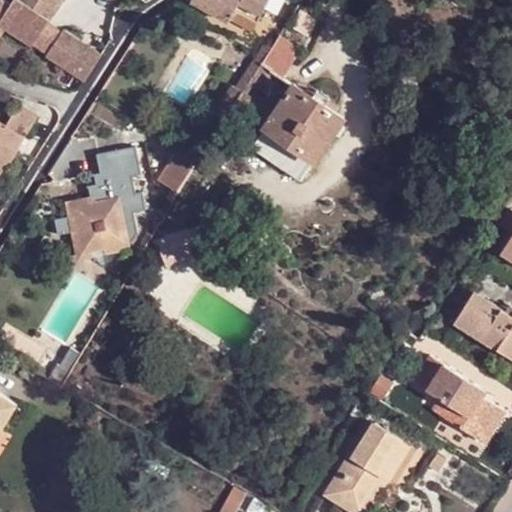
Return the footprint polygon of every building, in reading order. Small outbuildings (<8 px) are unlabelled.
[(20,0),(15,8),(2,0),(0,0),(0,30),(2,27),(35,48),(50,23),(63,0),(20,0)] [(191,0),(229,21),(232,17),(237,7),(259,20),(267,6),(270,0),(191,0)] [(270,0),(267,6),(278,12),(285,0),(270,0)] [(237,7),(232,17),(253,29),(259,20),(237,7)] [(35,48),(50,57),(65,32),(50,23),(35,48)] [(48,60),(86,83),(103,55),(65,32),(50,57),(48,60)] [(271,51),(274,47),(265,42),(237,84),(234,82),(216,108),(229,117),(236,106),(271,51)] [(320,159),(348,115),(296,83),(277,114),(255,100),(274,71),(281,76),(282,74),(289,63),(271,51),(236,106),(269,127),(320,159)] [(277,114),(296,83),(282,74),(281,76),(274,71),(255,100),(277,114)] [(0,175),(37,114),(19,103),(8,119),(0,114),(0,175)] [(307,180),(320,159),(269,127),(256,148),(307,180)] [(179,144),(160,178),(178,188),(198,155),(179,144)] [(93,186),(95,195),(68,201),(71,216),(59,219),(63,235),(74,232),(81,261),(99,257),(98,251),(109,249),(110,255),(130,250),(129,246),(134,245),(133,241),(142,233),(137,210),(150,207),(147,191),(140,192),(136,174),(145,172),(140,146),(102,153),(105,173),(99,174),(101,184),(93,186)] [(511,230),(498,251),(511,259),(511,230)] [(174,246),(168,248),(175,266),(208,254),(202,235),(180,244),(174,246)] [(174,246),(180,244),(178,238),(172,240),(174,246)] [(478,294),(459,323),(511,356),(511,305),(506,302),(502,307),(478,294)] [(490,444),(511,413),(486,397),(489,392),(448,365),(446,369),(436,362),(425,379),(436,387),(432,391),(443,399),(437,410),(490,444)] [(0,431),(16,407),(0,397),(0,431)] [(326,492),(342,502),(347,495),(361,503),(380,473),(385,477),(388,478),(410,442),(376,420),(354,453),(351,451),(326,492)] [(363,511),(385,477),(380,473),(361,503),(357,511),(358,511),(363,511)] [(357,511),(361,503),(347,495),(342,502),(357,511)]
